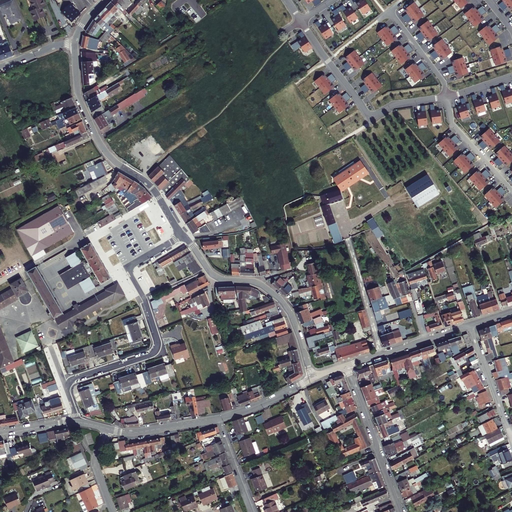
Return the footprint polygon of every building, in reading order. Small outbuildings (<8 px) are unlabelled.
[(46,12),(43,3),(41,4),(39,0),(28,0),(35,16),(32,17),(36,27),(47,22),(43,13),(46,12)] [(117,0),(116,1),(125,9),(127,11),(133,5),(128,0),(117,0)] [(139,4),(142,8),(149,2),(147,0),(141,0),(138,4),(139,4)] [(160,8),(165,13),(171,9),(170,7),(168,9),(164,5),(167,3),(164,0),(162,0),(158,4),(161,7),(160,8)] [(305,0),(310,6),(314,3),(317,9),(323,5),(320,0),(305,0)] [(360,0),(363,3),(358,6),(365,16),(372,11),(365,0),(360,0)] [(454,0),(463,11),(472,4),(468,0),(454,0)] [(511,0),(503,0),(505,3),(500,7),(505,12),(510,8),(511,11),(511,0)] [(112,5),(122,13),(125,9),(116,1),(112,5)] [(11,2),(0,6),(0,10),(2,15),(6,13),(10,24),(18,20),(11,2)] [(61,11),(72,22),(81,14),(70,2),(61,11)] [(142,8),(139,4),(130,14),(134,17),(142,8)] [(120,15),(122,13),(112,5),(107,10),(120,21),(123,18),(120,15)] [(415,5),(407,12),(409,15),(404,20),(409,25),(414,21),(417,25),(426,18),(415,5)] [(359,19),(353,10),(349,13),(345,7),(342,9),(352,24),(359,19)] [(477,29),(486,22),(483,18),(488,14),(484,8),(479,12),(476,9),(467,16),(477,29)] [(120,21),(107,10),(101,16),(110,25),(115,29),(119,33),(121,31),(117,28),(121,24),(124,28),(126,26),(122,23),(120,21)] [(338,19),(334,22),(340,32),(348,27),(338,12),(335,14),(338,19)] [(140,13),(135,19),(148,31),(152,28),(139,16),(141,14),(140,13)] [(104,31),(110,25),(101,16),(94,23),(104,31)] [(100,35),(102,32),(107,36),(109,34),(104,31),(94,23),(87,32),(93,38),(97,33),(100,35)] [(335,36),(328,26),(324,29),(320,23),(317,26),(327,41),(335,36)] [(429,23),(420,30),(423,34),(418,38),(423,44),(428,39),(431,43),(440,36),(429,23)] [(491,47),(500,40),(497,36),(502,32),(498,26),(493,31),(490,27),(481,34),(491,47)] [(389,48),(398,41),(395,37),(401,33),(396,27),(391,32),(388,28),(379,35),(389,48)] [(304,42),(300,44),(306,54),(314,49),(304,34),(301,36),(304,42)] [(94,51),(96,41),(85,38),(82,49),(94,51)] [(443,41),(435,48),(437,52),(432,56),(437,62),(442,58),(445,62),(454,55),(443,41)] [(404,66),(413,59),(410,55),(415,51),(410,46),(405,50),(402,46),(393,53),(404,66)] [(120,51),(131,67),(136,64),(142,60),(131,51),(129,53),(126,48),(120,51)] [(498,68),(509,64),(507,60),(511,58),(511,53),(511,51),(505,53),(503,48),(493,52),(498,68)] [(14,58),(10,49),(4,52),(7,60),(14,58)] [(356,53),(347,60),(350,64),(345,68),(350,74),(355,69),(358,73),(367,66),(356,53)] [(97,56),(83,54),(83,59),(84,64),(97,64),(97,56)] [(465,60),(454,63),(455,67),(449,69),(451,76),(458,74),(459,79),(470,75),(465,60)] [(418,85),(427,78),(424,74),(429,70),(424,64),(419,69),(416,65),(408,72),(418,85)] [(85,70),(87,88),(92,88),(92,86),(94,86),(94,85),(98,85),(99,84),(100,83),(100,82),(100,76),(100,69),(85,70)] [(327,97),(336,90),(333,86),(338,82),(334,76),(329,80),(326,77),(317,84),(327,97)] [(374,76),(365,82),(368,86),(363,90),(367,96),(372,92),(375,96),(384,89),(374,76)] [(114,100),(119,97),(127,92),(122,86),(113,91),(91,106),(96,120),(98,124),(111,115),(104,104),(110,101),(109,100),(112,98),(114,100)] [(511,103),(511,91),(508,93),(506,86),(503,88),(508,105),(511,103)] [(91,106),(113,91),(111,88),(104,92),(102,89),(89,97),(91,106)] [(495,97),(490,99),(494,110),(502,107),(496,89),(493,91),(495,97)] [(342,115),(351,108),(348,105),(353,101),(349,95),(344,99),(341,95),(332,102),(342,115)] [(75,102),(73,97),(63,101),(64,105),(59,107),(56,101),(53,102),(56,110),(61,108),(62,108),(75,102)] [(486,112),(483,101),(478,103),(475,97),(472,98),(478,115),(486,112)] [(154,144),(150,136),(192,110),(189,107),(193,100),(147,128),(146,131),(148,134),(143,132),(141,129),(119,142),(117,146),(111,149),(116,157),(143,171),(148,163),(163,154),(157,145),(154,144)] [(464,107),(459,109),(463,120),(472,117),(466,100),(462,101),(464,107)] [(75,102),(62,108),(63,110),(66,108),(67,111),(77,107),(75,102)] [(117,120),(127,113),(126,111),(127,110),(125,106),(111,115),(98,124),(105,136),(109,133),(115,129),(112,125),(118,122),(117,120)] [(443,124),(442,112),(437,113),(436,106),(432,107),(434,125),(443,124)] [(63,113),(65,119),(80,113),(77,107),(67,111),(63,113)] [(424,115),(419,115),(420,127),(429,126),(427,107),(423,108),(424,115)] [(80,113),(65,119),(68,125),(83,119),(80,113)] [(42,122),(44,128),(54,124),(52,118),(42,122)] [(68,127),(73,138),(89,131),(84,120),(68,127)] [(32,134),(29,128),(23,130),(26,136),(32,134)] [(89,131),(73,138),(75,143),(91,136),(89,131)] [(490,147),(493,151),(502,143),(491,131),(482,138),(485,142),(480,146),(485,152),(490,147)] [(452,158),(460,150),(457,147),(462,142),(457,137),(452,141),(449,138),(441,145),(452,158)] [(59,150),(75,143),(73,138),(49,148),(51,152),(58,149),(59,150)] [(506,164),(509,168),(511,165),(511,154),(506,148),(498,155),(501,159),(496,163),(501,169),(506,164)] [(37,162),(47,158),(44,151),(34,156),(37,162)] [(467,175),(476,168),(473,164),(477,160),(472,154),(468,159),(464,155),(456,163),(467,175)] [(86,162),(89,167),(97,164),(94,159),(86,162)] [(349,174),(354,181),(369,171),(361,159),(347,168),(351,173),(349,174)] [(173,160),(152,182),(164,197),(171,189),(170,188),(184,175),(173,160)] [(97,164),(89,167),(94,181),(104,176),(108,173),(103,161),(97,164)] [(347,168),(334,176),(342,188),(354,181),(349,174),(351,173),(347,168)] [(483,192),(491,185),(488,181),(493,177),(488,171),(483,176),(480,172),(471,180),(483,192)] [(429,173),(407,187),(419,205),(441,192),(429,173)] [(171,189),(164,197),(172,207),(173,206),(182,197),(193,186),(184,175),(170,188),(171,189)] [(104,176),(94,181),(74,190),(77,196),(100,184),(106,182),(104,176)] [(105,193),(107,195),(110,198),(114,195),(120,189),(126,180),(119,176),(113,184),(116,187),(112,189),(105,193)] [(126,180),(120,189),(124,193),(131,183),(126,180)] [(124,193),(127,195),(134,185),(131,183),(124,193)] [(127,195),(130,198),(138,189),(134,185),(127,195)] [(323,206),(323,207),(331,228),(338,226),(330,203),(344,197),(339,187),(321,195),(325,205),(323,206)] [(498,209),(507,202),(503,198),(508,194),(503,188),(499,193),(495,189),(487,197),(498,209)] [(138,189),(130,198),(133,201),(143,192),(138,189)] [(130,203),(132,206),(146,196),(143,192),(133,201),(130,203)] [(124,212),(127,215),(150,201),(146,196),(132,206),(129,209),(124,212)] [(193,212),(182,197),(173,206),(184,223),(191,219),(195,216),(196,216),(212,209),(211,207),(216,204),(213,200),(193,212)] [(229,210),(234,218),(247,209),(243,202),(229,210)] [(107,204),(101,208),(97,209),(99,213),(110,207),(108,204),(107,204)] [(102,214),(104,217),(114,211),(112,208),(102,214)] [(216,217),(219,223),(229,218),(230,220),(234,218),(229,210),(216,217)] [(215,215),(199,225),(190,231),(197,241),(215,240),(206,228),(214,223),(215,225),(219,223),(216,217),(215,215)] [(96,231),(110,223),(107,217),(105,218),(93,225),(96,231)] [(372,218),(368,221),(371,226),(378,236),(382,233),(372,218)] [(194,224),(191,219),(184,223),(190,231),(199,225),(198,222),(194,224)] [(343,239),(338,226),(331,228),(336,243),(343,239)] [(477,234),(472,236),(476,247),(489,241),(487,236),(479,239),(477,234)] [(288,246),(286,240),(272,244),(274,251),(281,249),(285,262),(292,260),(289,248),(291,248),(291,245),(288,246)] [(214,248),(213,245),(208,247),(208,249),(207,250),(209,257),(228,252),(227,245),(233,244),(232,241),(220,243),(221,246),(214,248)] [(81,256),(82,257),(94,250),(90,244),(81,249),(84,254),(81,256)] [(175,250),(178,254),(186,250),(183,246),(175,250)] [(94,250),(82,257),(83,259),(86,257),(88,262),(98,257),(94,250)] [(167,255),(170,259),(178,254),(175,250),(167,255)] [(264,252),(264,251),(255,253),(256,259),(261,258),(261,261),(259,262),(262,272),(269,270),(267,264),(264,252)] [(179,257),(181,260),(190,255),(188,252),(179,257)] [(82,265),(75,253),(65,259),(71,269),(59,276),(63,283),(65,281),(62,277),(82,265)] [(440,254),(437,255),(440,261),(434,264),(438,274),(446,271),(440,254)] [(155,269),(159,276),(164,274),(166,272),(161,264),(170,259),(167,255),(156,262),(159,267),(155,269)] [(182,261),(183,264),(192,258),(190,255),(181,260),(182,261)] [(450,256),(444,257),(451,283),(457,281),(450,256)] [(98,257),(88,262),(89,263),(84,265),(83,265),(85,270),(100,261),(98,257)] [(192,258),(183,264),(175,268),(176,270),(184,265),(186,268),(185,269),(186,271),(187,270),(189,274),(198,269),(192,258)] [(238,258),(234,258),(234,262),(234,275),(242,275),(242,264),(238,264),(238,258)] [(438,278),(431,259),(428,260),(430,266),(428,267),(433,280),(438,278)] [(93,271),(94,272),(104,267),(100,261),(85,270),(88,275),(89,274),(89,273),(93,271)] [(242,264),(242,275),(258,276),(257,270),(256,270),(255,261),(249,261),(242,261),(242,264)] [(310,263),(312,275),(309,276),(308,280),(309,283),(311,282),(311,285),(323,282),(322,273),(319,274),(317,262),(310,263)] [(83,265),(82,265),(62,277),(65,281),(85,270),(83,265)] [(96,280),(98,279),(108,274),(104,267),(94,272),(97,276),(94,277),(96,280)] [(377,267),(365,270),(372,298),(378,296),(384,294),(377,267)] [(35,268),(26,273),(40,296),(49,291),(35,268)] [(85,270),(65,281),(68,286),(88,275),(85,270)] [(427,279),(425,270),(414,274),(415,276),(411,278),(413,283),(427,279)] [(280,273),(270,276),(268,277),(280,288),(287,280),(291,276),(288,273),(286,275),(284,275),(283,276),(280,273)] [(98,279),(101,284),(111,278),(108,274),(98,279)] [(65,281),(63,283),(66,290),(78,283),(84,293),(95,287),(88,275),(68,286),(65,281)] [(204,275),(197,278),(198,280),(196,281),(200,289),(209,285),(207,279),(204,275)] [(398,297),(403,296),(404,295),(401,283),(399,279),(393,281),(398,297)] [(294,287),(287,280),(280,288),(287,295),(294,287)] [(410,280),(401,283),(404,295),(409,294),(414,293),(410,280)] [(0,367),(0,368),(2,373),(24,363),(22,358),(14,362),(0,332),(0,310),(17,301),(18,303),(20,305),(21,305),(23,306),(26,305),(27,304),(28,302),(29,301),(29,300),(29,299),(29,297),(19,281),(13,284),(15,288),(12,290),(0,296),(0,367)] [(166,293),(168,296),(181,289),(183,293),(187,291),(188,295),(200,289),(196,281),(194,282),(184,286),(183,285),(172,290),(166,293)] [(323,282),(311,285),(300,287),(301,290),(301,292),(314,290),(315,297),(322,295),(323,298),(326,297),(323,282)] [(59,324),(67,327),(74,328),(76,321),(77,319),(82,316),(83,318),(103,306),(126,294),(125,293),(119,283),(107,289),(107,291),(97,296),(98,298),(92,301),(91,299),(82,305),(82,304),(80,305),(79,304),(75,306),(75,307),(74,308),(74,309),(63,315),(62,313),(54,318),(53,318),(57,325),(59,324)] [(232,286),(213,287),(214,295),(219,294),(219,298),(233,298),(232,286)] [(234,286),(239,304),(240,310),(241,311),(245,310),(241,298),(246,297),(245,293),(248,293),(256,295),(256,289),(255,288),(248,288),(234,286)] [(420,287),(414,289),(418,300),(423,298),(420,287)] [(454,291),(456,298),(461,309),(465,307),(458,288),(453,290),(454,291)] [(62,313),(49,291),(40,296),(54,318),(62,313)] [(454,291),(448,293),(451,300),(456,298),(454,291)] [(192,300),(194,304),(199,302),(201,307),(207,304),(202,292),(189,299),(190,301),(192,300)] [(506,303),(505,298),(503,292),(498,294),(501,305),(506,303)] [(168,296),(166,293),(150,301),(153,309),(157,308),(159,302),(162,300),(162,299),(168,296)] [(404,295),(403,296),(404,300),(405,304),(411,302),(409,294),(404,295)] [(480,315),(478,308),(474,295),(469,296),(471,299),(468,300),(474,317),(480,315)] [(499,309),(495,298),(491,300),(489,295),(486,296),(492,311),(499,309)] [(380,302),(378,296),(372,298),(376,312),(384,310),(390,308),(388,304),(385,305),(384,300),(380,302)] [(486,302),(479,304),(480,308),(482,314),(492,311),(486,296),(484,297),(486,302)] [(271,301),(251,307),(245,310),(241,311),(242,317),(267,309),(269,316),(276,314),(272,302),(271,301)] [(179,316),(194,310),(192,304),(191,305),(177,311),(179,316)] [(231,306),(233,312),(238,311),(240,310),(239,304),(237,304),(237,305),(231,306)] [(465,320),(461,309),(446,315),(442,304),(438,305),(446,326),(465,320)] [(311,315),(309,307),(304,309),(298,311),(301,323),(319,316),(318,312),(311,315)] [(406,319),(416,316),(413,308),(404,311),(406,319)] [(372,325),(367,309),(360,311),(364,327),(372,325)] [(386,317),(384,310),(376,312),(378,319),(386,317)] [(304,326),(306,336),(328,330),(333,329),(333,328),(330,316),(329,312),(321,315),(319,316),(320,320),(321,319),(322,323),(309,327),(309,325),(304,326)] [(219,324),(216,314),(208,317),(212,332),(220,330),(218,324),(219,324)] [(253,331),(254,336),(268,332),(283,327),(280,318),(277,319),(276,314),(269,316),(272,326),(253,331)] [(132,315),(121,319),(126,332),(139,327),(137,320),(134,321),(132,315)] [(444,327),(440,316),(435,318),(437,324),(431,325),(432,330),(444,327)] [(161,328),(166,326),(163,317),(158,319),(161,328)] [(265,317),(255,320),(257,327),(267,324),(265,317)] [(504,331),(511,327),(511,318),(497,324),(500,331),(504,330),(504,331)] [(391,333),(388,324),(386,325),(392,344),(402,340),(399,330),(391,333)] [(493,334),(489,324),(481,326),(485,337),(493,334)] [(392,344),(386,325),(380,327),(385,345),(392,344)] [(481,326),(477,328),(480,338),(482,338),(485,347),(482,348),(487,360),(490,359),(489,358),(493,356),(491,350),(489,349),(485,337),(481,326)] [(139,327),(126,332),(130,346),(142,342),(140,337),(142,336),(139,327)] [(283,327),(268,332),(269,335),(275,333),(276,336),(285,334),(283,327)] [(336,354),(338,361),(372,350),(370,344),(368,345),(367,340),(342,348),(342,345),(343,344),(340,330),(338,330),(337,327),(333,328),(333,329),(334,335),(336,344),(334,345),(335,351),(336,354)] [(314,341),(329,336),(328,330),(306,336),(309,348),(312,347),(313,351),(316,350),(321,349),(320,345),(315,346),(314,341)] [(17,337),(24,352),(38,346),(31,331),(17,337)] [(276,336),(266,340),(268,345),(276,342),(276,344),(288,341),(293,340),(290,332),(285,334),(276,336)] [(460,346),(462,350),(473,345),(467,333),(464,334),(467,343),(460,346)] [(461,335),(449,339),(454,354),(456,353),(455,351),(459,349),(457,343),(463,341),(461,335)] [(102,343),(103,345),(106,355),(115,352),(114,350),(117,349),(114,339),(102,343)] [(448,346),(451,356),(454,354),(449,339),(436,343),(438,349),(448,346)] [(176,341),(170,343),(175,357),(184,354),(184,356),(191,353),(186,340),(177,343),(176,341)] [(435,350),(433,344),(420,348),(423,358),(426,369),(430,367),(427,358),(429,357),(428,353),(435,350)] [(93,345),(90,346),(94,357),(97,356),(97,358),(106,355),(103,345),(94,348),(93,345)] [(321,349),(316,350),(318,356),(335,351),(334,345),(333,345),(328,346),(321,349)] [(94,357),(90,346),(76,351),(80,364),(89,361),(88,359),(94,357)] [(290,364),(299,361),(295,346),(290,347),(293,356),(282,359),(282,358),(280,358),(282,366),(290,364)] [(476,351),(473,346),(452,358),(451,357),(450,358),(455,368),(447,373),(451,380),(463,373),(457,362),(476,351)] [(423,358),(420,348),(409,352),(412,358),(410,359),(412,365),(419,363),(418,359),(423,358)] [(80,364),(76,351),(75,349),(67,352),(66,351),(63,352),(68,366),(72,365),(72,367),(80,364)] [(412,358),(409,352),(406,353),(390,358),(392,365),(404,361),(409,379),(415,375),(412,365),(410,359),(412,358)] [(499,356),(491,359),(495,370),(491,371),(493,377),(494,377),(504,373),(507,372),(503,355),(501,355),(499,356)] [(472,370),(475,368),(481,365),(478,357),(471,361),(472,364),(469,365),(472,370)] [(377,371),(379,378),(379,379),(390,375),(392,381),(396,380),(392,368),(390,369),(386,359),(374,363),(377,371)] [(156,364),(160,374),(168,371),(169,373),(175,371),(171,360),(165,362),(164,361),(156,364)] [(299,361),(290,364),(292,374),(288,377),(287,379),(290,384),(301,376),(302,373),(299,361)] [(374,363),(356,369),(354,371),(357,378),(368,374),(370,381),(377,379),(376,376),(374,377),(373,372),(377,371),(374,363)] [(142,370),(147,382),(153,380),(152,376),(160,374),(156,364),(148,366),(149,368),(142,370)] [(485,387),(475,368),(472,370),(461,376),(463,380),(472,375),(476,383),(478,382),(482,388),(485,387)] [(136,371),(128,374),(131,384),(132,387),(147,382),(142,370),(137,373),(136,371)] [(494,377),(499,394),(507,392),(504,378),(505,378),(504,373),(494,377)] [(114,381),(117,389),(131,384),(128,374),(119,377),(120,379),(114,381)] [(332,388),(335,387),(335,385),(341,383),(345,392),(348,391),(342,376),(329,381),(330,385),(332,388)] [(57,380),(46,385),(50,395),(51,397),(53,396),(51,392),(60,388),(57,380)] [(80,387),(84,399),(97,394),(102,392),(101,390),(97,392),(94,382),(80,387)] [(248,392),(251,401),(261,397),(260,393),(265,391),(263,382),(257,385),(258,388),(248,392)] [(361,388),(363,394),(373,390),(377,389),(381,387),(381,385),(374,387),(373,383),(361,388)] [(398,385),(387,390),(389,397),(401,391),(398,385)] [(336,396),(332,388),(328,390),(324,391),(326,397),(327,396),(330,401),(334,399),(333,397),(336,396)] [(251,401),(248,392),(247,390),(241,392),(244,398),(246,403),(251,401)] [(370,407),(380,402),(378,396),(376,397),(373,390),(363,394),(368,408),(370,407)] [(482,404),(490,400),(486,390),(478,393),(479,396),(476,397),(480,407),(483,406),(482,404)] [(173,393),(175,400),(182,398),(181,392),(173,393)] [(234,394),(233,392),(230,393),(230,395),(222,397),(225,409),(233,407),(231,399),(234,398),(234,394)] [(469,400),(478,395),(476,392),(467,397),(469,400)] [(237,393),(234,394),(234,398),(236,404),(239,404),(239,405),(246,403),(244,398),(240,399),(239,394),(237,395),(237,393)] [(340,397),(342,403),(351,399),(349,393),(340,397)] [(97,394),(84,399),(87,408),(90,406),(91,409),(101,406),(97,394)] [(62,396),(52,399),(52,400),(55,410),(65,407),(62,396)] [(196,401),(196,396),(193,396),(193,400),(190,400),(192,417),(198,416),(196,401)] [(17,401),(13,403),(16,411),(20,409),(23,417),(37,411),(32,399),(18,405),(17,401)] [(322,399),(310,406),(315,414),(327,407),(322,399)] [(342,403),(344,408),(353,405),(351,399),(342,403)] [(47,412),(55,410),(52,400),(43,402),(47,412)] [(209,400),(196,401),(198,416),(205,414),(204,407),(210,406),(209,400)] [(370,407),(372,411),(383,407),(383,409),(388,407),(394,405),(392,401),(387,403),(385,404),(384,400),(380,402),(370,407)] [(138,412),(155,408),(153,401),(142,403),(128,406),(133,412),(136,411),(135,408),(137,407),(138,412)] [(344,408),(347,415),(356,411),(353,405),(344,408)] [(155,408),(159,423),(179,419),(177,411),(160,414),(159,409),(157,410),(157,408),(155,408)] [(485,413),(478,417),(479,419),(480,418),(482,421),(495,413),(492,408),(487,411),(486,409),(483,411),(485,413)] [(373,413),(377,424),(390,419),(399,416),(398,412),(385,417),(383,412),(381,413),(379,410),(373,413)] [(0,415),(0,427),(10,426),(8,417),(7,417),(6,415),(0,415)] [(255,417),(258,424),(264,421),(261,415),(255,417)] [(334,432),(352,422),(354,427),(359,425),(355,415),(344,421),(343,418),(341,419),(344,424),(332,429),(334,432)] [(8,417),(10,426),(22,424),(19,416),(8,417)] [(268,423),(262,426),(267,437),(286,428),(281,416),(276,418),(277,419),(272,421),(272,420),(267,422),(268,423)] [(134,419),(122,421),(129,428),(140,427),(136,417),(134,417),(134,419)] [(242,419),(231,423),(235,433),(234,433),(236,437),(247,433),(246,428),(249,427),(247,423),(244,424),(242,419)] [(331,426),(332,429),(344,424),(341,419),(338,420),(339,422),(331,426)] [(392,424),(390,419),(377,424),(383,440),(388,437),(385,427),(392,424)] [(492,419),(483,423),(487,432),(497,427),(495,423),(495,424),(492,419)] [(339,422),(338,420),(321,427),(323,433),(332,429),(331,426),(339,422)] [(218,431),(217,427),(217,426),(199,432),(201,437),(218,431)] [(504,436),(499,427),(481,436),(483,440),(491,436),(493,441),(504,436)] [(343,457),(369,445),(361,429),(356,431),(358,437),(353,440),(356,445),(345,450),(342,445),(340,446),(338,442),(333,444),(335,448),(339,446),(343,457)] [(68,438),(66,430),(62,430),(46,434),(49,444),(55,442),(56,443),(58,443),(58,441),(66,440),(65,438),(68,438)] [(400,434),(403,441),(410,438),(407,431),(400,434)] [(419,434),(403,443),(403,444),(404,447),(412,443),(411,441),(418,438),(420,440),(422,438),(419,434)] [(207,459),(225,451),(221,440),(216,442),(213,435),(203,438),(207,446),(211,445),(213,449),(204,453),(207,459)] [(505,438),(504,436),(493,441),(495,444),(505,438)] [(151,455),(156,454),(154,446),(158,445),(159,450),(164,449),(163,444),(165,444),(163,438),(147,441),(150,455),(151,455)] [(412,443),(414,447),(424,442),(422,438),(420,440),(418,438),(411,441),(412,443)] [(249,439),(239,443),(242,452),(243,451),(245,458),(255,455),(249,439)] [(68,444),(73,454),(79,451),(75,441),(68,444)] [(135,444),(137,455),(141,454),(140,448),(143,448),(145,458),(151,457),(151,455),(150,455),(147,441),(135,444)] [(382,445),(384,451),(403,444),(403,443),(402,442),(397,444),(396,442),(393,443),(392,441),(382,445)] [(0,442),(0,456),(5,455),(10,475),(14,474),(11,459),(9,451),(7,443),(3,444),(2,442),(0,442)] [(137,455),(135,444),(124,446),(124,442),(117,443),(117,444),(118,450),(119,454),(134,451),(135,455),(137,455)] [(403,444),(384,451),(387,457),(397,453),(396,451),(402,449),(402,448),(404,447),(403,444)] [(498,452),(506,448),(504,444),(496,448),(498,452)] [(28,447),(9,451),(11,459),(15,459),(14,457),(19,456),(19,459),(31,456),(34,455),(32,449),(28,449),(28,447)] [(404,463),(415,458),(417,457),(413,448),(404,452),(405,454),(401,456),(404,463)] [(506,448),(498,452),(506,467),(511,464),(511,461),(511,460),(511,459),(511,457),(507,448),(506,448)] [(152,460),(166,454),(165,452),(151,458),(152,460)] [(211,459),(212,464),(227,458),(225,452),(219,455),(220,458),(215,460),(215,459),(214,459),(214,458),(211,459)] [(80,454),(68,459),(73,470),(75,469),(76,470),(79,469),(80,472),(88,469),(80,454)] [(404,463),(401,456),(400,455),(393,459),(394,460),(389,463),(392,470),(404,463)] [(126,469),(134,468),(132,456),(124,457),(126,469)] [(210,466),(211,469),(222,465),(225,475),(232,472),(227,458),(212,464),(213,464),(210,466)] [(379,471),(374,458),(360,464),(363,470),(371,466),(372,470),(369,471),(371,475),(379,471)] [(496,475),(501,473),(497,465),(492,468),(496,475)] [(267,489),(260,469),(253,472),(256,478),(252,480),(256,488),(257,493),(267,489)] [(354,481),(347,484),(348,486),(358,481),(353,470),(350,472),(354,481)] [(397,474),(394,475),(396,480),(406,475),(407,474),(406,470),(397,474)] [(358,481),(348,486),(352,494),(373,483),(376,481),(378,488),(384,486),(379,471),(371,475),(358,481)] [(38,480),(32,482),(36,492),(44,488),(44,489),(50,487),(50,486),(55,483),(50,472),(45,474),(46,475),(37,479),(38,480)] [(511,485),(511,472),(502,476),(503,480),(502,480),(505,488),(511,485)] [(118,479),(123,490),(139,483),(134,473),(118,479)] [(231,494),(240,490),(232,473),(221,478),(226,490),(229,489),(231,494)] [(396,480),(400,491),(410,486),(414,484),(423,479),(429,476),(427,473),(409,482),(406,475),(396,480)] [(84,475),(69,482),(73,491),(82,487),(85,491),(90,489),(84,475)] [(410,486),(400,491),(402,498),(413,493),(410,486)] [(95,497),(91,488),(85,491),(80,494),(83,502),(84,504),(80,505),(83,511),(89,511),(98,508),(93,498),(95,497)] [(198,494),(202,504),(217,497),(213,488),(198,494)] [(412,500),(414,506),(429,498),(424,489),(416,494),(418,497),(412,500)] [(374,495),(377,501),(387,496),(384,490),(374,495)] [(450,498),(451,501),(460,495),(460,494),(459,492),(455,494),(455,495),(450,498)] [(407,510),(414,506),(412,500),(418,497),(416,494),(403,501),(407,510)] [(16,495),(3,500),(7,511),(11,510),(11,508),(20,504),(16,495)] [(277,500),(275,495),(270,497),(261,502),(265,511),(277,511),(273,502),(277,500)] [(374,495),(359,502),(362,508),(377,501),(374,495)] [(462,498),(460,495),(451,501),(453,504),(462,498)] [(117,500),(120,509),(127,505),(131,504),(128,496),(117,500)] [(190,510),(198,507),(193,496),(185,499),(184,496),(178,498),(183,511),(189,509),(190,510)] [(381,511),(393,507),(391,502),(379,508),(381,511)]
